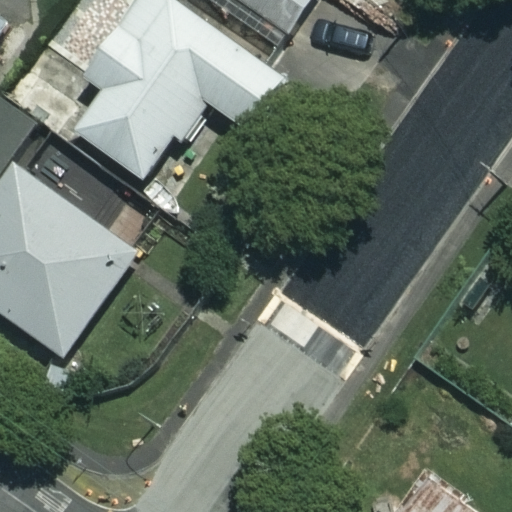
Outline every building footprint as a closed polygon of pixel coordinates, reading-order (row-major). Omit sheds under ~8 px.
[(76,139),(145,188),(175,146),(190,156),(218,116),(255,143),(290,94),(156,0),(147,0),(85,89),(103,101),(76,139)] [(323,0),(229,0),(295,43),(323,0)] [(0,56),(14,36),(0,26),(0,56)] [(119,197),(0,115),(0,322),(65,367),(138,260),(95,231),(119,197)] [(471,511),(432,485),(413,511),(471,511)]
